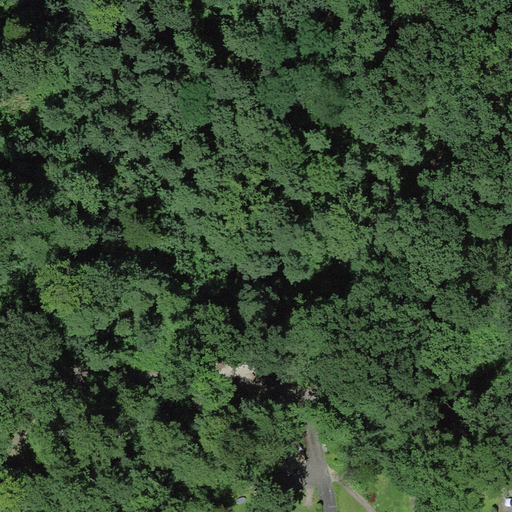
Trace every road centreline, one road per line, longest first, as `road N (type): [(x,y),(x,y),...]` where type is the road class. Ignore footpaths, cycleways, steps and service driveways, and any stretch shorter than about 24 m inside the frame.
road 1 (residential): [(511,418),(0,373)]
road 2 (track): [(221,387),(252,341),(390,220),(480,104),(511,83)]
